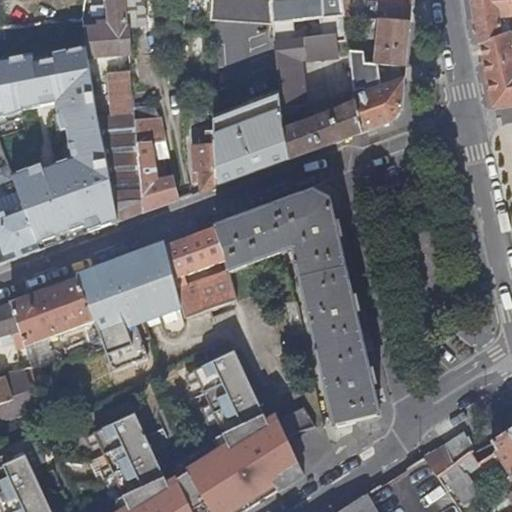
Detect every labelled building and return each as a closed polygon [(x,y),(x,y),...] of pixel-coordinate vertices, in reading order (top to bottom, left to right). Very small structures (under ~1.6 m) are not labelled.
[(81,29),(87,59),(129,54),(127,27),(125,20),(123,0),(102,0),(106,25),(95,25),(96,30),(81,29)] [(123,0),(125,20),(127,27),(143,26),(142,0),(123,0)] [(271,0),(271,4),(273,23),(295,20),(292,0),(271,0)] [(324,17),(322,0),(292,0),(295,20),(320,17),(324,17)] [(342,15),(340,0),(322,0),(324,17),(342,15)] [(340,0),(342,15),(343,18),(349,18),(347,0),(340,0)] [(511,0),(470,0),(480,46),(511,33),(511,24),(506,25),(498,25),(497,18),(511,16),(511,0)] [(380,20),(409,22),(411,5),(382,3),(380,20)] [(295,20),(273,23),(283,109),(302,107),(299,62),(339,56),(336,40),(346,38),(343,18),(342,15),(324,17),(320,17),(321,37),(302,40),(302,45),(296,46),(295,20)] [(347,52),(366,53),(364,34),(362,19),(349,18),(343,18),(346,38),(347,52)] [(377,65),(405,68),(409,22),(380,20),(362,19),(364,34),(381,35),(377,65)] [(511,33),(480,46),(492,107),(511,104),(511,33)] [(346,38),(336,40),(339,56),(348,55),(347,52),(346,38)] [(354,103),(361,133),(392,121),(402,108),(404,80),(367,92),(366,63),(366,53),(347,52),(348,55),(349,67),(350,73),(354,103)] [(111,115),(134,113),(130,72),(108,74),(111,115)] [(290,159),(361,133),(354,103),(338,109),(285,130),(290,159)] [(118,222),(143,213),(134,121),(134,115),(98,119),(118,222)] [(214,146),(215,187),(290,159),(285,130),(281,117),(214,141),(214,146)] [(143,213),(179,200),(173,178),(157,180),(150,144),(159,143),(161,150),(166,149),(159,119),(134,121),(143,213)] [(200,192),(215,187),(214,146),(192,147),(193,172),(199,172),(200,192)] [(352,299),(339,240),(340,240),(337,225),(335,225),(331,207),(309,195),(250,216),(250,217),(213,231),(224,262),(227,273),(228,274),(293,250),(335,427),(379,418),(372,387),(374,386),(371,370),(368,371),(355,314),(357,313),(354,299),(352,299)] [(0,263),(1,265),(40,250),(23,207),(0,215),(0,263)] [(213,231),(213,230),(168,246),(176,279),(224,262),(213,231)] [(165,246),(76,280),(104,347),(112,361),(134,353),(131,338),(185,317),(178,286),(176,279),(165,246)] [(184,284),(178,286),(185,317),(235,299),(228,274),(227,273),(197,284),(197,283),(186,289),(184,284)] [(104,347),(76,280),(13,302),(22,330),(27,345),(87,323),(91,336),(87,342),(90,352),(104,347)] [(22,330),(13,302),(0,307),(0,337),(16,332),(22,330)] [(27,345),(22,330),(16,332),(19,343),(17,343),(21,355),(29,352),(27,345)] [(174,472),(192,511),(241,511),(290,481),(274,460),(272,426),(224,336),(201,348),(207,359),(191,367),(228,437),(214,445),(209,437),(177,462),(174,472)] [(37,355),(31,356),(32,359),(34,367),(39,366),(37,355)] [(27,368),(34,367),(32,359),(25,361),(27,368)] [(0,403),(5,402),(5,403),(12,401),(13,404),(35,404),(36,394),(11,395),(7,384),(5,378),(0,378),(0,403)] [(123,511),(170,511),(170,488),(127,401),(103,412),(110,426),(93,432),(128,509),(123,511)] [(292,437),(312,427),(303,407),(282,417),(292,437)] [(511,476),(511,431),(493,443),(498,451),(511,476)] [(501,472),(492,456),(480,466),(473,456),(477,452),(468,432),(424,460),(459,511),(462,511),(500,484),(496,476),(501,472)] [(8,461),(0,461),(0,504),(3,511),(52,511),(28,460),(12,466),(8,461)] [(364,511),(357,499),(339,511),(338,511),(364,511)]
